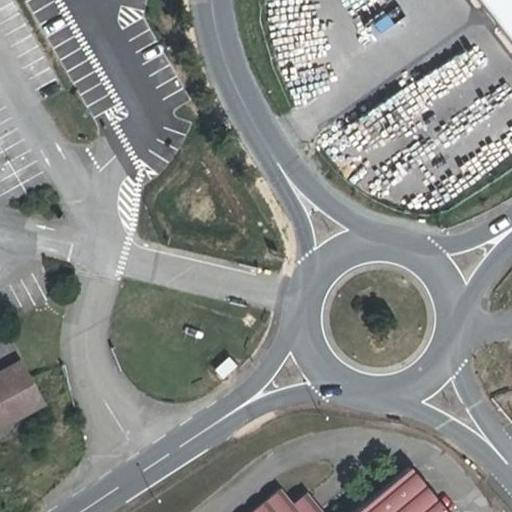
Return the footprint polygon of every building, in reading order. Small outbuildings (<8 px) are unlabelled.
[(195,158),(195,143),(175,142),(174,157),(195,158)] [(168,193),(169,159),(164,159),(155,158),(153,192),(164,193),(168,193)] [(199,218),(200,202),(180,201),(179,216),(199,218)] [(251,229),(245,250),(256,254),(263,233),(251,229)] [(0,352),(0,412),(43,388),(18,342),(0,352)] [(424,511),(393,475),(350,511),(276,511),(266,499),(250,511),(424,511)] [(301,511),(291,500),(277,511),(301,511)]
